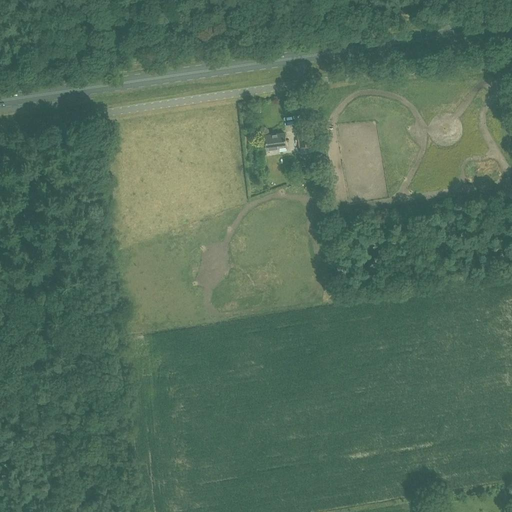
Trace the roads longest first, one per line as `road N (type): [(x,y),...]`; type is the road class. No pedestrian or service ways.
road 1 (primary): [(0,107),(511,25)]
road 2 (unclassified): [(0,133),(126,108),(511,63)]
